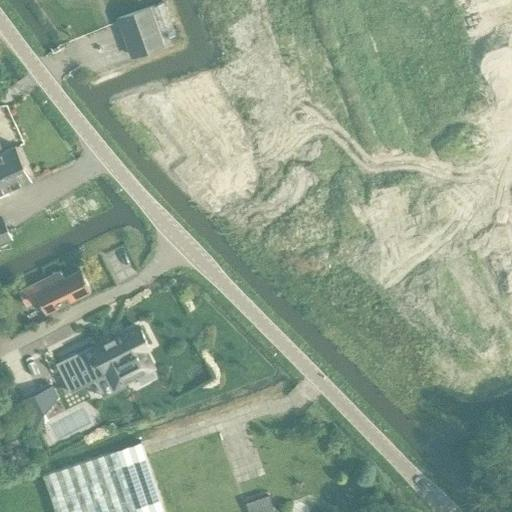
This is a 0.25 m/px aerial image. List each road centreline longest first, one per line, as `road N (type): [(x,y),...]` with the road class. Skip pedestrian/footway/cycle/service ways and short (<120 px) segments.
road 1 (unclassified): [(445,511),(182,242),(0,21)]
road 2 (residential): [(319,0),(381,173)]
road 3 (residential): [(381,173),(511,124)]
